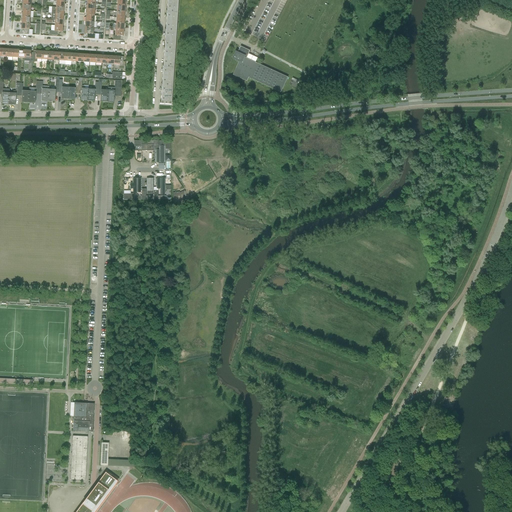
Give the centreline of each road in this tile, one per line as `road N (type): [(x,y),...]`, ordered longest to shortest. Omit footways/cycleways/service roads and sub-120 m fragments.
road 1 (unclassified): [(340,511),(462,305),(511,191)]
road 2 (secondary): [(220,124),(511,96)]
road 3 (secondary): [(511,90),(220,114)]
road 4 (secondary): [(0,128),(195,124)]
road 5 (secondary): [(147,118),(0,121)]
road 6 (unclassified): [(128,113),(0,115)]
